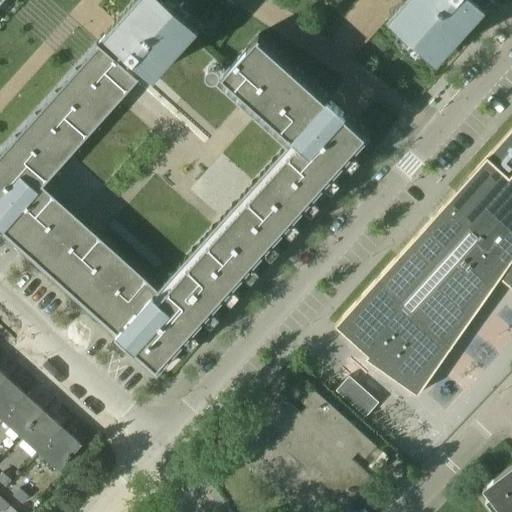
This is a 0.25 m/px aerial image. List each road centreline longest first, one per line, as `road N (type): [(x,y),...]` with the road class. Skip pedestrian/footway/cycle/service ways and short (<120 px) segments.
road 1 (residential): [(156,445),(511,48)]
road 2 (unclassified): [(156,445),(0,300)]
road 3 (residential): [(503,405),(402,511)]
